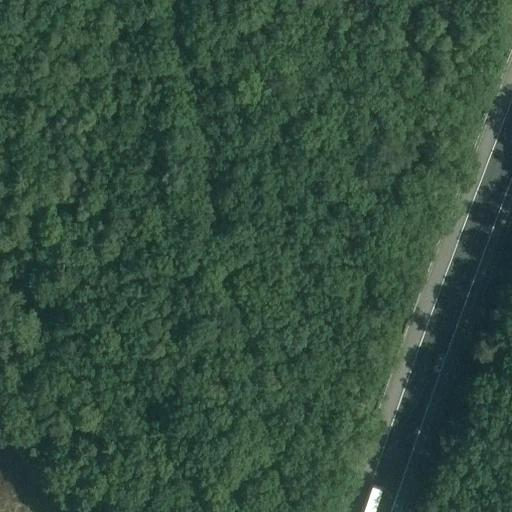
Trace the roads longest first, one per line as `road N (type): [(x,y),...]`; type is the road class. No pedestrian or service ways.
road 1 (track): [(189,0),(202,129),(263,355),(263,424),(228,511)]
road 2 (motorway): [(511,140),(377,511)]
